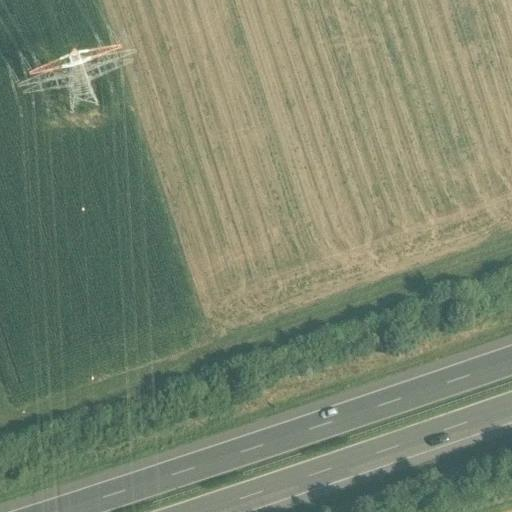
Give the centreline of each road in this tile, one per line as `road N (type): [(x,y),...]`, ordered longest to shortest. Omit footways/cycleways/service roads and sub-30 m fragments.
road 1 (track): [(0,423),(511,246)]
road 2 (motorway): [(511,355),(49,511)]
road 3 (motorway): [(184,511),(511,398)]
